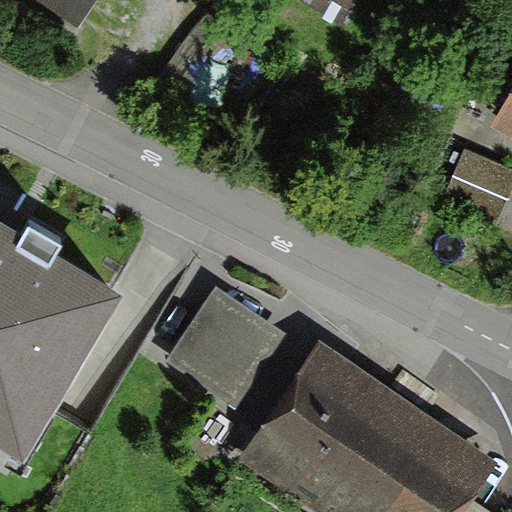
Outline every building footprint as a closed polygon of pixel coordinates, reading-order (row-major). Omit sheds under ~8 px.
[(231,0),(314,49),(342,0),(231,0)] [(265,63),(210,25),(176,76),(231,113),(265,63)] [(511,80),(488,118),(511,133),(511,80)] [(496,220),(511,175),(457,157),(442,201),(496,220)] [(17,218),(0,207),(0,430),(30,449),(129,283),(53,237),(59,226),(25,205),(17,218)] [(329,511),(454,511),(487,464),(327,354),(254,460),(329,511)]
